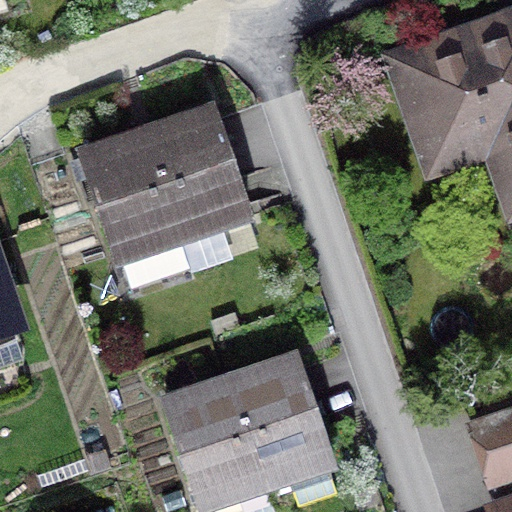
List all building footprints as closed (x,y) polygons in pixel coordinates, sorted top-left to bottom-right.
[(511,23),(398,63),(433,165),(507,140),(511,155),(511,23)] [(258,248),(212,114),(148,136),(151,146),(182,239),(187,237),(198,268),(258,248)] [(189,268),(180,240),(182,239),(151,146),(148,136),(72,162),(78,179),(88,176),(130,289),(189,268)] [(0,366),(22,359),(12,330),(16,328),(0,280),(0,366)] [(318,426),(296,362),(231,384),(234,394),(265,487),(288,479),(298,508),(336,495),(326,466),(331,464),(330,461),(354,453),(342,418),(318,426)] [(246,511),(269,511),(273,511),(265,487),(234,394),(231,384),(165,406),(200,509),(240,495),(246,511)] [(511,414),(473,428),(491,482),(511,475),(511,414)]
